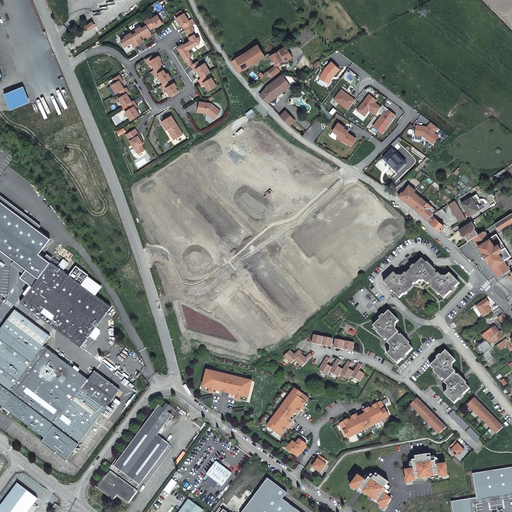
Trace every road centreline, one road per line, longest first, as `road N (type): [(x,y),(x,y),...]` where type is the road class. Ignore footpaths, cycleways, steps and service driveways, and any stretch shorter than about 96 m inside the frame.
road 1 (residential): [(191,0),(235,73),(299,139),(386,192),(459,257)]
road 2 (residential): [(177,388),(116,190)]
road 3 (residential): [(459,257),(440,262),(412,248),(378,281),(410,316),(440,320)]
road 4 (residential): [(71,499),(158,383),(177,388)]
road 5 (residential): [(177,388),(291,477)]
road 6 (track): [(137,174),(259,100)]
road 7 (residential): [(66,67),(116,190)]
